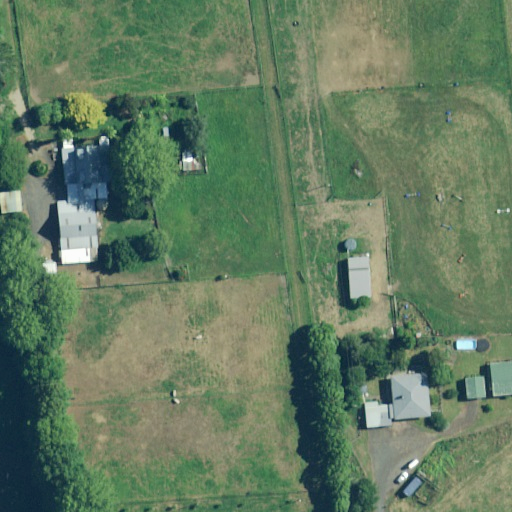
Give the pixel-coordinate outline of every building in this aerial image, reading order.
[(93,200),(107,199),(106,182),(113,182),(112,147),(108,147),(107,140),(97,140),(97,147),(72,149),(72,142),(60,142),(62,185),(82,184),(83,200),(93,200)] [(30,149),(17,151),(22,176),(34,173),(30,149)] [(201,160),(164,162),(164,172),(201,170),(201,160)] [(0,213),(21,211),(18,191),(0,193),(0,213)] [(98,261),(93,200),(55,203),(61,265),(98,261)] [(369,298),(367,255),(345,255),(347,299),(369,298)] [(511,395),(511,363),(490,366),(493,398),(511,395)] [(429,417),(426,376),(389,379),(392,405),(377,406),(377,403),(363,404),(365,428),(390,426),(390,420),(429,417)] [(484,399),(483,378),(464,380),(466,400),(484,399)]
